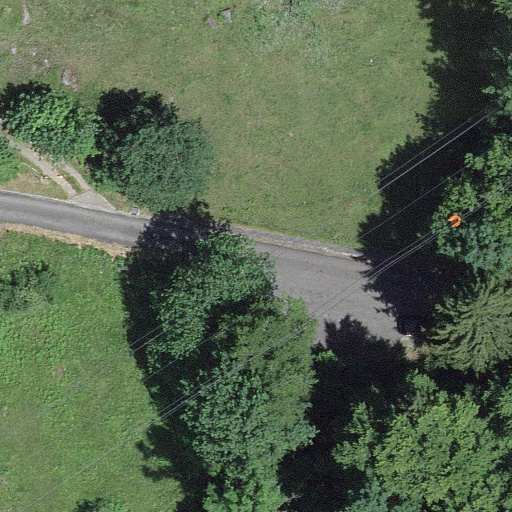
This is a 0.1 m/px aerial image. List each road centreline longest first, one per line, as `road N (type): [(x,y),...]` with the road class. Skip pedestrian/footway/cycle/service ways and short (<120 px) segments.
road 1 (residential): [(511,313),(92,224),(0,212)]
road 2 (track): [(92,224),(67,155),(0,120)]
